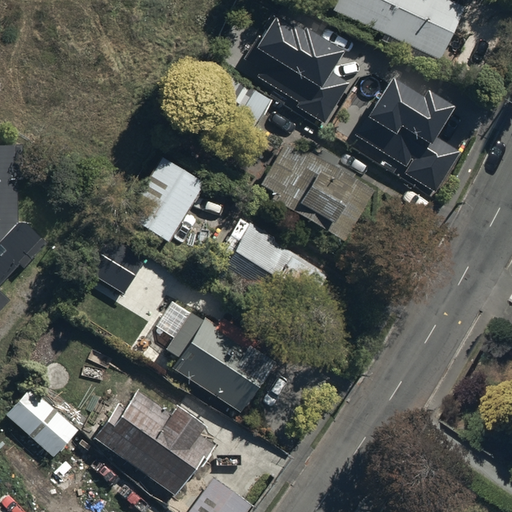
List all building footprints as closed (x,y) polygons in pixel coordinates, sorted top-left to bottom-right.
[(456,0),(335,0),(332,7),(440,56),(464,4),(456,0)] [(343,51),(306,29),(303,34),(275,17),(263,36),(259,35),(243,60),(262,72),(259,77),(300,102),(297,106),(324,123),(349,83),(331,72),(343,51)] [(268,102),(206,63),(183,100),(245,139),(268,102)] [(424,96),(393,77),(357,136),(407,166),(404,172),(435,192),(460,152),(436,138),(455,106),(428,90),(424,96)] [(370,193),(284,142),(258,187),(275,197),(272,203),(341,243),(370,193)] [(0,309),(7,302),(0,295),(0,281),(40,241),(18,221),(18,149),(0,149),(0,309)] [(203,185),(161,159),(123,218),(167,243),(203,185)] [(291,328),(325,275),(242,223),(208,276),(291,328)] [(122,293),(143,260),(106,236),(85,269),(122,293)] [(38,310),(64,268),(39,252),(13,295),(38,310)] [(177,359),(170,369),(237,415),(270,367),(202,321),(201,323),(190,315),(165,352),(177,359)] [(283,438),(307,403),(274,381),(250,416),(283,438)] [(4,415),(51,459),(76,431),(29,388),(4,415)] [(196,436),(201,429),(172,410),(169,414),(137,392),(124,410),(116,405),(113,410),(101,401),(82,428),(95,436),(92,440),(175,498),(211,447),(196,436)] [(79,462),(35,510),(37,511),(131,511),(121,502),(122,501),(79,462)] [(214,477),(186,511),(247,511),(252,507),(214,477)] [(0,494),(0,511),(22,511),(4,491),(0,494)]
